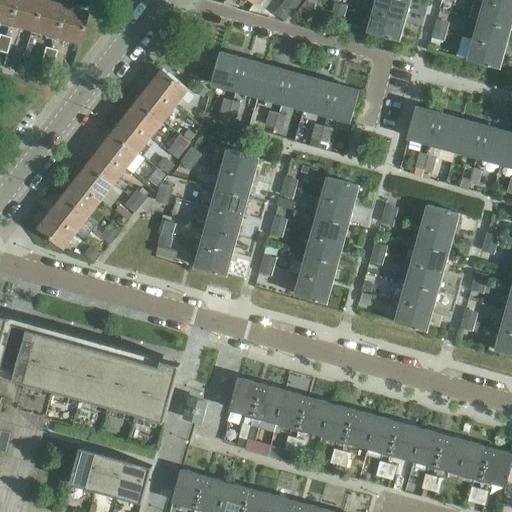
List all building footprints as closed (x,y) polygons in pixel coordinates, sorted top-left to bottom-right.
[(0,0),(0,20),(9,23),(15,0),(0,0)] [(32,29),(39,0),(15,0),(9,23),(32,29)] [(55,35),(63,5),(45,0),(39,0),(32,29),(55,35)] [(405,20),(411,1),(408,0),(377,0),(375,11),(405,20)] [(511,28),(511,23),(511,7),(486,0),(480,20),(511,28)] [(295,7),(287,1),(281,7),(290,14),(295,7)] [(343,14),(345,6),(334,3),(332,11),(343,14)] [(78,42),(87,11),(63,5),(55,35),(78,42)] [(400,39),(405,20),(375,11),(369,31),(400,39)] [(447,31),(449,23),(438,20),(436,28),(447,31)] [(505,47),(511,28),(480,20),(475,39),(505,47)] [(444,40),(447,31),(436,28),(434,37),(444,40)] [(7,54),(11,38),(5,37),(1,52),(7,54)] [(500,67),(505,47),(475,39),(469,59),(500,67)] [(47,65),(51,50),(45,48),(41,64),(47,65)] [(52,67),(57,51),(51,50),(47,65),(52,67)] [(236,89),(245,59),(222,52),(213,83),(236,89)] [(259,96),(268,65),(245,59),(236,89),(259,96)] [(282,102),(291,71),(268,65),(259,96),(282,102)] [(189,88),(163,69),(151,85),(176,105),(189,88)] [(305,108),(314,78),(291,71),(282,102),(305,108)] [(328,115),(336,84),(314,78),(305,108),(328,115)] [(203,97),(211,89),(205,83),(197,91),(203,97)] [(351,121),(360,90),(336,84),(328,115),(351,121)] [(176,105),(151,85),(138,101),(163,121),(176,105)] [(229,115),(233,101),(225,98),(221,112),(229,115)] [(163,121),(138,101),(126,117),(151,136),(163,121)] [(238,117),(241,103),(233,101),(229,115),(238,117)] [(432,143),(441,113),(418,106),(409,137),(432,143)] [(275,127),(279,113),(271,111),(267,125),(275,127)] [(283,129),(287,116),(279,113),(275,127),(283,129)] [(455,150),(464,119),(441,113),(432,143),(455,150)] [(151,136),(126,117),(114,133),(139,152),(151,136)] [(478,156),(487,126),(464,119),(455,150),(478,156)] [(321,140),(325,126),(317,124),(313,138),(321,140)] [(329,142),(333,128),(325,126),(321,140),(329,142)] [(501,163),(510,132),(487,126),(478,156),(501,163)] [(196,135),(187,128),(182,135),(190,142),(196,135)] [(511,165),(511,132),(510,132),(501,163),(511,165)] [(139,152),(114,133),(101,148),(126,168),(139,152)] [(190,142),(182,135),(176,142),(185,148),(190,142)] [(126,168),(101,148),(89,164),(114,184),(126,168)] [(197,162),(202,155),(193,148),(188,155),(197,162)] [(254,178),(259,158),(229,149),(223,169),(254,178)] [(426,169),(429,155),(421,153),(417,166),(426,169)] [(191,169),(197,162),(188,155),(183,162),(191,169)] [(434,171),(437,157),(429,155),(426,169),(434,171)] [(167,172),(172,165),(164,158),(158,165),(167,172)] [(114,184),(89,164),(77,180),(102,199),(114,184)] [(471,181),(475,167),(467,165),(463,179),(471,181)] [(479,184),(483,170),(475,167),(471,181),(479,184)] [(249,197),(254,178),(223,169),(218,188),(249,197)] [(354,205),(359,186),(329,177),(323,197),(354,205)] [(295,189),(298,181),(287,178),(285,186),(295,189)] [(102,199),(77,180),(64,196),(89,215),(102,199)] [(170,195),(173,187),(162,184),(160,192),(170,195)] [(293,197),(295,189),(285,186),(282,194),(293,197)] [(243,216),(249,197),(218,188),(213,208),(243,216)] [(146,198),(138,191),(132,198),(141,205),(146,198)] [(168,203),(170,196),(170,195),(160,192),(157,200),(168,203)] [(89,215),(64,196),(52,211),(77,231),(89,215)] [(349,225),(354,205),(323,197),(318,216),(349,225)] [(141,205),(132,198),(127,205),(136,211),(141,205)] [(396,217),(398,208),(387,205),(385,214),(396,217)] [(454,233),(460,213),(429,205),(424,225),(454,233)] [(238,235),(243,216),(213,208),(207,227),(238,235)] [(77,231),(52,211),(40,227),(64,247),(77,231)] [(393,225),(396,217),(385,214),(383,222),(393,225)] [(343,244),(349,225),(318,216),(313,235),(343,244)] [(285,228),(287,220),(276,217),(274,225),(285,228)] [(122,229),(113,222),(108,229),(117,236),(122,229)] [(282,236),(285,228),(274,225),(272,233),(282,236)] [(449,252),(454,233),(424,225),(418,244),(449,252)] [(173,238),(175,229),(164,226),(162,235),(173,238)] [(233,255),(238,235),(207,227),(202,246),(233,255)] [(117,236),(108,229),(103,236),(111,243),(117,236)] [(496,245),(499,236),(488,233),(486,242),(496,245)] [(170,246),(173,238),(162,235),(160,243),(170,246)] [(338,263),(343,244),(313,235),(307,255),(338,263)] [(494,253),(496,245),(486,242),(483,250),(494,253)] [(385,256),(387,247),(376,244),(374,253),(385,256)] [(444,272),(449,252),(418,244),(413,263),(444,272)] [(227,274),(233,255),(202,246),(197,266),(227,274)] [(95,261),(101,254),(92,247),(87,254),(95,261)] [(382,264),(385,256),(374,253),(372,261),(382,264)] [(274,266),(276,258),(266,255),(263,263),(274,266)] [(333,282),(338,263),(307,255),(302,274),(333,282)] [(272,274),(274,266),(263,263),(261,271),(272,274)] [(438,291),(444,272),(413,263),(408,282),(438,291)] [(486,284),(488,275),(477,273),(475,281),(486,284)] [(327,302),(333,282),(302,274),(297,294),(327,302)] [(483,292),(486,284),(475,281),(473,289),(483,292)] [(433,310),(438,291),(408,282),(402,302),(433,310)] [(427,330),(433,310),(402,302),(397,321),(427,330)] [(475,321),(477,313),(467,310),(464,319),(475,321)] [(511,332),(511,311),(508,310),(503,330),(511,332)] [(0,354),(2,349),(11,315),(0,312),(0,354)] [(0,511),(19,511),(54,389),(166,420),(177,379),(153,373),(156,362),(151,361),(148,371),(37,340),(42,324),(11,315),(2,349),(0,354),(0,511)] [(473,330),(475,321),(464,319),(462,327),(473,330)] [(511,353),(511,332),(503,330),(497,349),(511,353)] [(255,415),(263,384),(240,378),(231,409),(255,415)] [(278,421),(286,391),(263,384),(255,415),(278,421)] [(301,428),(309,397),(286,391),(278,421),(301,428)] [(323,434),(332,403),(309,397),(301,428),(323,434)] [(202,421),(207,402),(191,398),(186,417),(202,421)] [(346,440),(355,410),(332,403),(323,434),(346,440)] [(369,447),(378,416),(355,410),(346,440),(369,447)] [(392,453),(401,422),(378,416),(369,447),(392,453)] [(415,459),(424,429),(401,422),(392,453),(415,459)] [(248,439),(252,425),(244,423),(240,437),(248,439)] [(256,441),(260,428),(252,425),(248,439),(256,441)] [(438,466),(446,435),(424,429),(415,459),(438,466)] [(461,472),(469,441),(446,435),(438,466),(461,472)] [(294,452),(298,438),(290,436),(286,450),(294,452)] [(302,454),(306,440),(298,438),(294,452),(302,454)] [(484,479),(492,448),(469,441),(461,472),(484,479)] [(95,489),(105,452),(81,446),(72,480),(71,482),(95,489)] [(339,464),(343,451),(335,448),(331,462),(339,464)] [(510,474),(511,466),(511,453),(492,448),(484,479),(507,485),(509,477),(510,477),(510,474)] [(348,467),(351,453),(343,451),(339,464),(348,467)] [(119,496),(129,459),(105,452),(95,489),(119,496)] [(143,502),(153,466),(129,459),(119,496),(143,502)] [(385,477),(389,463),(381,461),(377,475),(385,477)] [(393,479),(397,466),(389,463),(385,477),(393,479)] [(197,507),(206,476),(182,469),(174,500),(197,507)] [(431,490),(435,476),(427,474),(423,488),(431,490)] [(215,511),(220,511),(228,482),(206,476),(197,507),(215,511)] [(439,492),(443,478),(435,476),(431,490),(439,492)] [(244,511),(251,488),(228,482),(220,511),(244,511)] [(477,503),(481,489),(473,486),(469,500),(477,503)] [(269,511),(274,495),(251,488),(244,511),(269,511)] [(485,505),(489,491),(481,489),(477,503),(485,505)] [(294,511),(297,501),(274,495),(269,511),(294,511)] [(318,511),(320,508),(297,501),(294,511),(318,511)]
